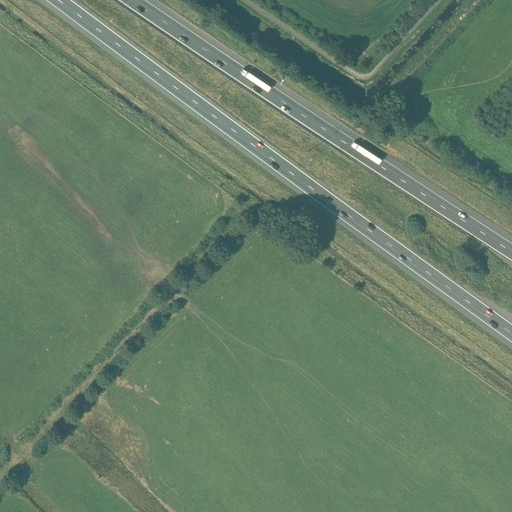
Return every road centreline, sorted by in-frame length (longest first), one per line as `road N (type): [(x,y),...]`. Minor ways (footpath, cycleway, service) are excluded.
road 1 (motorway): [(55,0),(511,337)]
road 2 (motorway): [(511,253),(129,0)]
road 3 (track): [(0,479),(234,219)]
